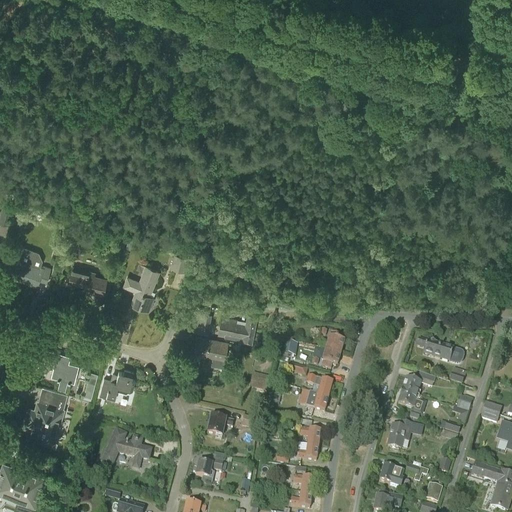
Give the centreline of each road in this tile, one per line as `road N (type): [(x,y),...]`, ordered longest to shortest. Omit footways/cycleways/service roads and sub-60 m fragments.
road 1 (track): [(511,73),(211,0)]
road 2 (unclassified): [(372,314),(191,296),(156,358)]
road 3 (unclassified): [(355,511),(413,315)]
road 4 (unclassified): [(325,511),(339,422),(372,314)]
road 5 (unclassified): [(443,511),(503,319)]
road 6 (unclassified): [(169,511),(186,445),(156,358)]
road 7 (unclassified): [(156,358),(28,325)]
